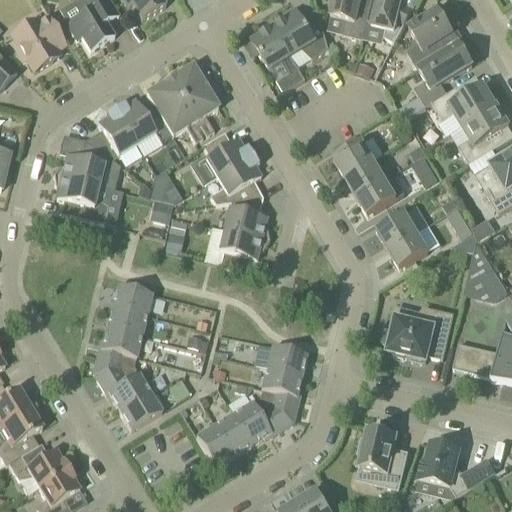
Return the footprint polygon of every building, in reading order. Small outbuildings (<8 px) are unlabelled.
[(106,29),(118,22),(119,21),(106,0),(88,0),(76,8),(83,20),(67,30),(77,46),(82,44),(90,58),(115,43),(106,29)] [(119,0),(128,15),(133,12),(141,26),(166,12),(158,0),(119,0)] [(363,45),(369,22),(357,19),(362,0),(336,0),(331,22),(328,37),(363,45)] [(386,35),(384,43),(395,49),(413,15),(401,9),(403,2),(394,0),(379,0),(372,32),(386,35)] [(298,17),(273,32),(291,62),(302,55),(313,65),(329,55),(318,15),(302,24),(298,17)] [(445,32),(448,30),(439,16),(427,23),(422,20),(417,29),(409,34),(416,45),(409,58),(419,75),(450,56),(443,45),(450,41),(445,32)] [(23,69),(27,66),(34,78),(59,62),(55,56),(66,50),(49,21),(38,28),(36,26),(11,41),(19,53),(14,56),(23,69)] [(306,85),(291,62),(273,32),(252,45),(270,75),(282,68),(289,79),(277,86),(284,98),(306,85)] [(426,113),(432,109),(447,100),(442,90),(473,71),(467,62),(471,60),(464,50),(461,52),(460,50),(450,56),(419,75),(427,87),(415,95),(426,113)] [(0,95),(17,78),(0,61),(0,95)] [(175,88),(172,89),(205,143),(214,138),(205,122),(218,114),(192,72),(176,82),(175,88)] [(205,143),(172,89),(169,91),(163,90),(146,100),(150,107),(166,133),(172,142),(186,134),(195,149),(205,143)] [(462,132),(497,111),(484,91),(463,104),(457,94),(447,100),(432,109),(443,127),(454,120),(462,132)] [(124,108),(114,114),(137,151),(159,137),(166,133),(150,107),(140,113),(136,107),(125,113),(123,110),(124,110),(124,108)] [(510,132),(497,111),(462,132),(470,145),(458,152),(470,171),(494,156),(488,145),(510,132)] [(102,137),(85,147),(112,166),(137,151),(114,114),(105,121),(106,121),(108,123),(98,130),(102,137)] [(159,137),(165,146),(172,142),(166,133),(159,137)] [(406,133),(396,139),(402,150),(413,143),(406,133)] [(216,185),(253,162),(248,152),(246,153),(247,154),(244,156),(238,145),(231,150),(224,139),(203,152),(209,163),(205,166),(216,185)] [(110,174),(112,166),(85,147),(81,165),(67,162),(64,175),(62,172),(61,172),(54,181),(99,192),(104,172),(110,174)] [(345,183),(374,166),(362,147),(333,164),(345,183)] [(415,167),(426,161),(421,152),(410,158),(415,167)] [(0,195),(1,195),(9,161),(0,158),(0,195)] [(475,181),(484,195),(499,220),(511,212),(511,158),(492,171),(475,181)] [(259,172),(253,162),(216,185),(222,194),(210,202),(215,211),(231,209),(263,204),(254,188),(261,184),(255,173),(258,172),(259,172)] [(345,183),(357,203),(386,186),(374,166),(345,183)] [(437,188),(425,167),(414,173),(421,183),(419,184),(426,195),(437,188)] [(155,182),(153,194),(169,184),(165,177),(155,182)] [(96,204),(99,192),(54,181),(55,193),(57,193),(60,192),(56,205),(64,207),(61,219),(104,229),(108,213),(96,204)] [(386,186),(357,203),(368,222),(397,205),(386,186)] [(231,209),(224,236),(269,247),(266,236),(264,236),(266,224),(259,222),(263,204),(231,209)] [(448,220),(458,214),(453,205),(442,211),(448,220)] [(471,236),(459,216),(447,222),(461,246),(473,240),(471,236)] [(388,255),(417,238),(405,218),(376,236),(388,255)] [(186,229),(171,226),(169,238),(184,241),(186,229)] [(479,250),(496,240),(488,226),(471,236),(473,240),(477,246),(479,250)] [(262,256),(269,247),(224,236),(219,258),(224,259),(221,272),(245,277),(248,265),(256,267),(259,255),(262,256)] [(417,238),(388,255),(400,275),(429,258),(417,238)] [(474,258),(477,246),(473,240),(461,246),(451,253),(474,258)] [(492,274),(477,283),(493,308),(508,298),(492,274)] [(112,313),(147,322),(152,301),(117,292),(112,313)] [(112,313),(107,334),(142,342),(147,322),(112,313)] [(397,325),(389,358),(392,359),(394,362),(404,365),(407,363),(426,367),(428,362),(443,365),(453,321),(423,314),(415,330),(397,325)] [(511,335),(507,327),(503,343),(499,360),(459,350),(453,374),(492,384),(492,390),(511,390),(511,335)] [(142,342),(107,334),(102,355),(136,364),(142,342)] [(307,361),(272,353),(266,374),(302,382),(307,361)] [(99,354),(93,379),(134,373),(136,364),(102,355),(99,354)] [(138,380),(134,373),(93,379),(106,401),(109,400),(138,380)] [(297,403),(302,382),(266,374),(262,396),(297,403)] [(109,400),(120,418),(151,399),(138,380),(109,400)] [(8,401),(2,390),(0,391),(0,433),(36,412),(31,404),(26,408),(19,395),(8,401)] [(299,404),(297,403),(262,396),(259,404),(251,409),(270,440),(271,442),(293,429),(299,404)] [(162,418),(151,399),(120,418),(131,437),(162,418)] [(252,451),(270,440),(251,409),(233,420),(252,451)] [(36,412),(0,433),(0,434),(6,444),(0,450),(0,461),(6,472),(9,470),(21,463),(39,452),(32,441),(42,434),(35,422),(40,419),(36,412)] [(233,420),(215,431),(234,462),(252,451),(233,420)] [(234,462),(215,431),(196,443),(215,474),(234,462)] [(397,496),(407,459),(393,456),(397,440),(390,439),(390,436),(376,432),(375,435),(368,433),(365,446),(362,445),(358,459),(361,460),(357,472),(375,477),(371,489),(397,496)] [(431,449),(427,468),(423,467),(418,485),(451,493),(457,503),(495,479),(486,466),(464,480),(455,477),(460,456),(431,449)] [(21,463),(9,470),(19,486),(32,483),(39,494),(69,475),(64,467),(56,457),(28,474),(21,463)] [(74,484),(69,475),(39,494),(45,505),(39,511),(65,511),(62,506),(79,496),(73,485),(74,484)] [(327,511),(317,495),(298,507),(300,511),(327,511)]
